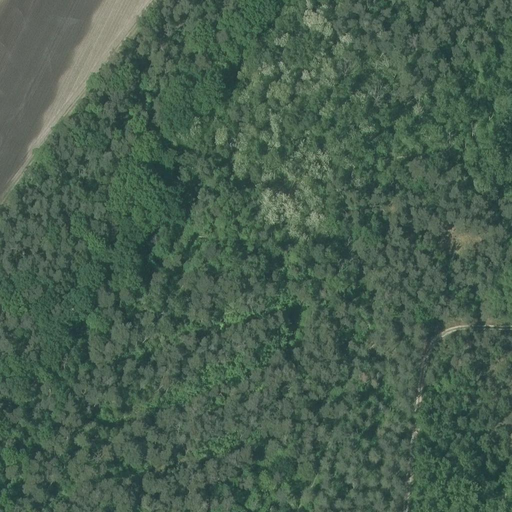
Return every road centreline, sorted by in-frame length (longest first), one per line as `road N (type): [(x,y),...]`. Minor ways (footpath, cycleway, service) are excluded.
road 1 (track): [(0,452),(167,124),(243,0)]
road 2 (track): [(167,0),(0,205)]
road 3 (track): [(406,511),(426,336)]
